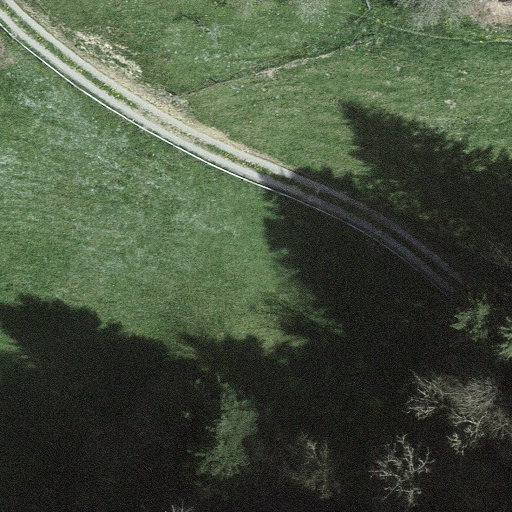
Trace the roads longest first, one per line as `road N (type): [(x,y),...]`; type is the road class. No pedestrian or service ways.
road 1 (track): [(0,6),(117,104),(435,271),(511,335)]
road 2 (track): [(511,475),(219,511)]
